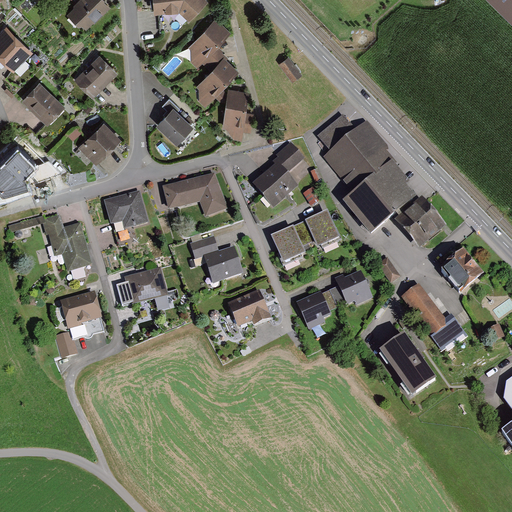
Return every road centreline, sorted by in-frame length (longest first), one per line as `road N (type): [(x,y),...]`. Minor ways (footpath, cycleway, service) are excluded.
road 1 (primary): [(511,250),(270,0)]
road 2 (residential): [(104,476),(71,379),(77,367),(112,350),(119,333),(79,194)]
road 3 (residential): [(142,176),(130,0)]
